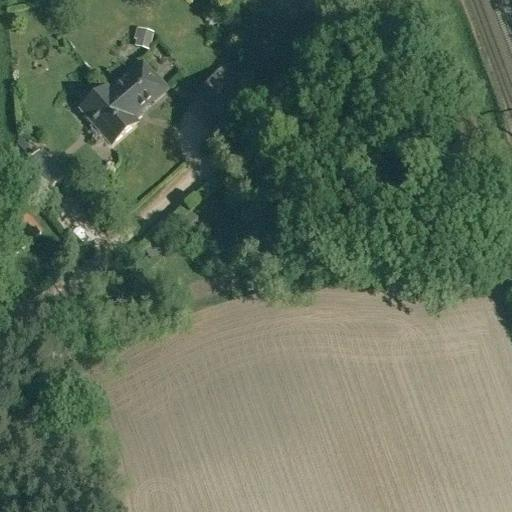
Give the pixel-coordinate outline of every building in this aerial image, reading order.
[(135,48),(149,52),(155,34),(137,29),(134,40),(137,41),(135,48)] [(129,78),(110,95),(106,98),(127,121),(130,118),(152,100),(153,101),(165,91),(153,77),(152,78),(142,67),(141,68),(140,67),(128,77),(129,78)] [(198,96),(224,119),(243,98),(216,75),(198,96)] [(82,110),(112,145),(136,125),(130,118),(127,121),(106,98),(110,95),(105,90),(82,110)] [(219,119),(203,134),(210,143),(227,127),(219,119)] [(20,169),(43,196),(61,181),(37,154),(20,169)] [(209,210),(217,218),(241,195),(233,187),(209,210)] [(261,201),(262,211),(272,210),(271,200),(261,201)] [(9,249),(15,256),(40,233),(16,206),(0,220),(0,223),(16,242),(9,249)] [(169,232),(177,241),(199,222),(192,213),(169,232)]
